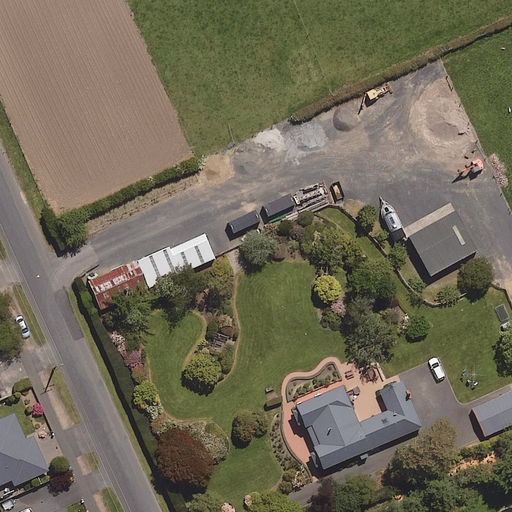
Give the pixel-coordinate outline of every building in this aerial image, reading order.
[(476,247),(455,207),(408,233),(429,272),(476,247)] [(215,255),(204,231),(171,246),(170,243),(137,258),(149,285),(215,255)] [(472,437),(439,359),(378,385),(388,408),(359,420),(343,382),(295,401),(322,467),(427,424),(438,451),(472,437)] [(511,421),(511,388),(472,406),(484,433),(511,421)] [(29,442),(16,413),(0,420),(0,488),(14,482),(17,488),(51,473),(36,439),(29,442)]
